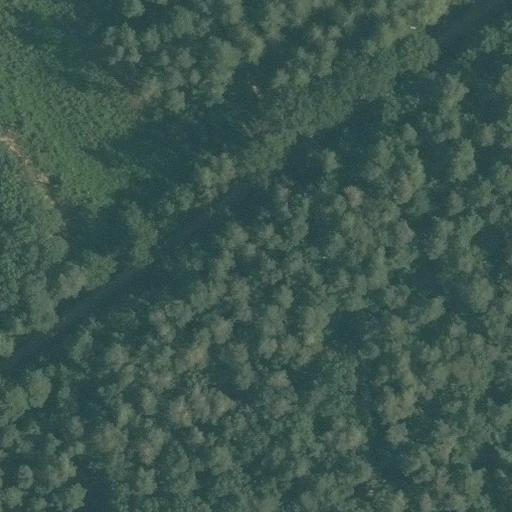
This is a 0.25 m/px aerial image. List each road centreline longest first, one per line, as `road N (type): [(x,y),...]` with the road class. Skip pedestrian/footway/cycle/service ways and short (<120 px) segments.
road 1 (track): [(0,373),(501,0)]
road 2 (unknown): [(298,154),(380,511)]
